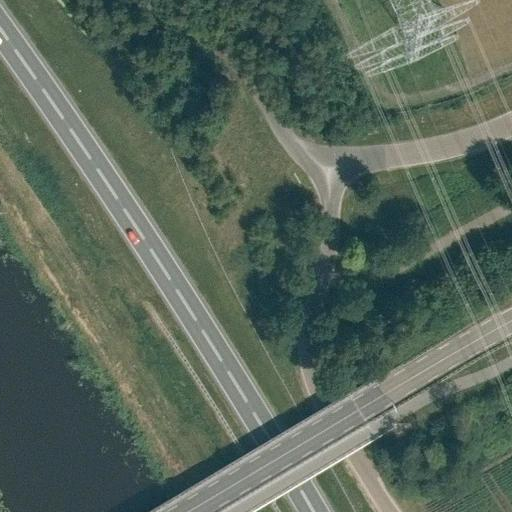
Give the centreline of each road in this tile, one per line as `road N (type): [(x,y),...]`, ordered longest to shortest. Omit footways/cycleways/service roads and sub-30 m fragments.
road 1 (trunk): [(313,511),(146,239),(0,29)]
road 2 (secondary): [(180,511),(511,311)]
road 3 (unclassified): [(391,511),(335,445),(307,393),(304,330),(324,247),(327,159)]
road 4 (unclassified): [(327,159),(229,34),(170,0)]
road 5 (residential): [(327,159),(397,155),(511,120)]
